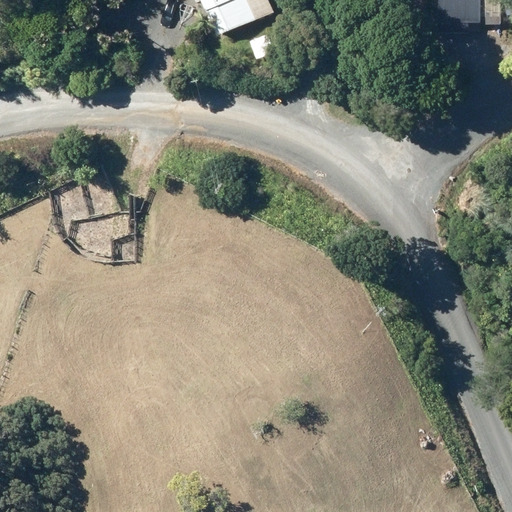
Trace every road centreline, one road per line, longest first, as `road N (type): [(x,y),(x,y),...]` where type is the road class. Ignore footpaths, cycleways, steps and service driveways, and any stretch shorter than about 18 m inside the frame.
road 1 (tertiary): [(0,113),(116,103),(208,107),(296,136),(368,180)]
road 2 (tertiary): [(368,180),(431,281),(511,464)]
road 3 (residential): [(368,180),(511,103)]
